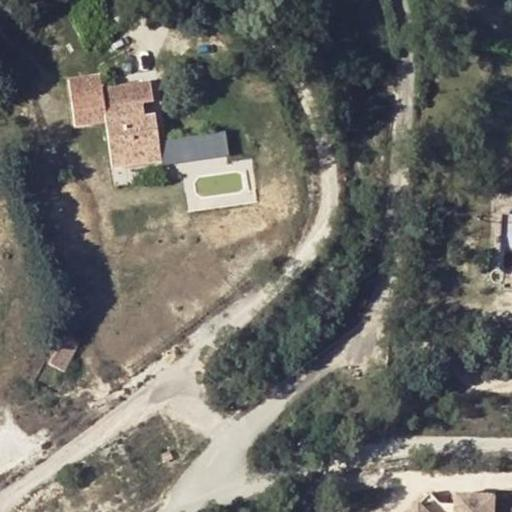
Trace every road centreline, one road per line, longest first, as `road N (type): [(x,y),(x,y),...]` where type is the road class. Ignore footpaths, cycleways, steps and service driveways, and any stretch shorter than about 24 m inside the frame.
road 1 (residential): [(186,509),(184,496),(224,449),(368,322),(404,97),(398,0)]
road 2 (residential): [(186,509),(381,451),(511,447)]
